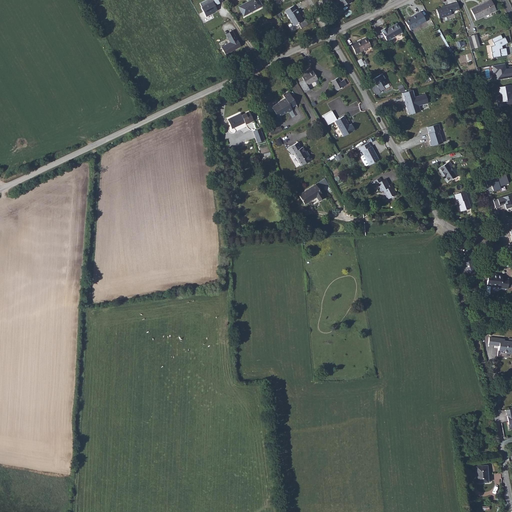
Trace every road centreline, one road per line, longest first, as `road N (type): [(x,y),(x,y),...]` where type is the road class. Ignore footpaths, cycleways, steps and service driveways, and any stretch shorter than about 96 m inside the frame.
road 1 (unclassified): [(327,34),(0,189)]
road 2 (residential): [(327,34),(430,209),(452,230),(511,254)]
road 3 (unclassified): [(511,502),(472,322)]
